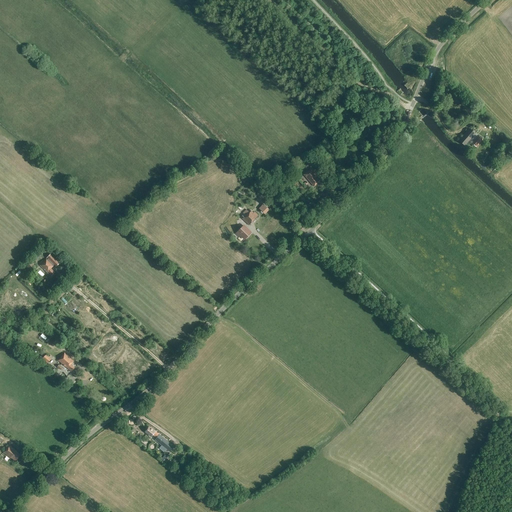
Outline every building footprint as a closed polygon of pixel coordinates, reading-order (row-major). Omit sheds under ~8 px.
[(475,136),(468,131),(459,141),(465,146),(467,144),(468,145),(471,142),(476,147),(483,140),(476,134),(475,136)] [(311,169),(304,175),(313,187),(319,182),(315,178),(317,176),(311,169)] [(244,187),(238,193),(241,196),(247,190),(244,187)] [(260,196),(254,202),(257,205),(263,198),(260,196)] [(258,209),(265,215),(268,211),(262,205),(258,209)] [(242,218),(248,226),(258,215),(254,212),(253,213),(250,209),(248,211),(246,209),(243,213),(245,215),(242,218)] [(243,226),(235,234),(239,237),(238,237),(238,238),(240,236),(244,240),(250,233),(243,226)] [(51,269),(54,265),(46,258),(39,265),(51,277),(55,272),(51,269)] [(31,271),(35,266),(31,262),(27,266),(31,271)] [(72,372),(75,368),(71,365),(74,361),(64,354),(58,361),(72,372)] [(48,364),(51,360),(45,356),(42,359),(48,364)] [(167,450),(169,451),(170,452),(174,447),(159,435),(158,435),(155,432),(149,427),(145,432),(151,437),(153,435),(156,438),(155,440),(162,445),(159,449),(164,453),(167,450)] [(11,458),(15,461),(21,455),(16,451),(17,451),(9,445),(3,452),(11,458)] [(179,449),(184,453),(188,449),(183,445),(179,449)]
